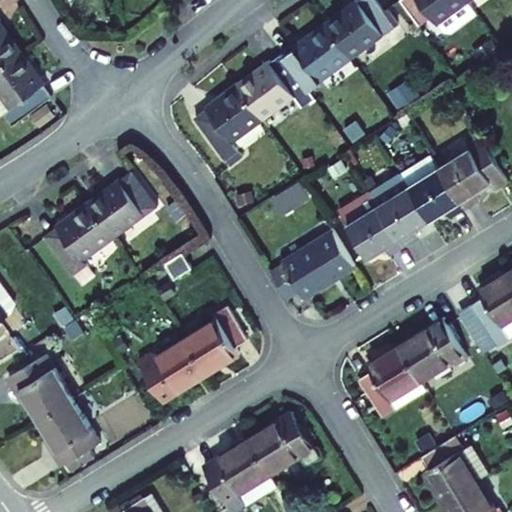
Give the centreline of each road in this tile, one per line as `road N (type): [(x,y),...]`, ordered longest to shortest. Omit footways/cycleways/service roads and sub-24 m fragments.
road 1 (residential): [(300,357),(185,170),(112,106)]
road 2 (residential): [(52,511),(300,357)]
road 3 (residential): [(300,357),(511,228)]
road 4 (residential): [(398,511),(300,357)]
road 5 (residential): [(112,106),(243,0)]
road 6 (residential): [(0,185),(112,106)]
road 7 (residential): [(36,0),(112,106)]
